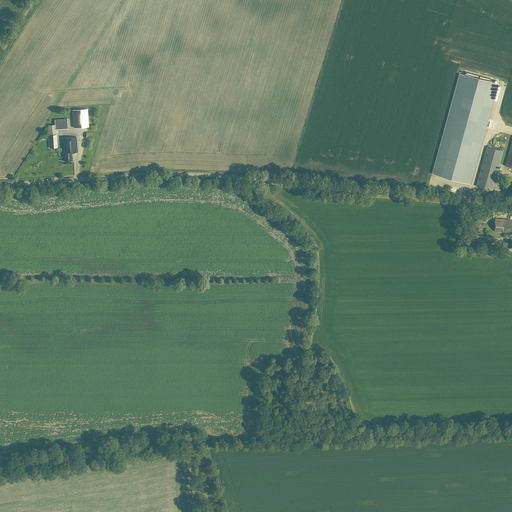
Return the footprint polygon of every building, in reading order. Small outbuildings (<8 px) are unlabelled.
[(432,174),(470,185),(471,184),(470,184),(498,85),(490,82),(491,79),(480,76),(479,79),(478,79),(479,76),(466,72),(465,76),(459,74),(432,174)] [(86,112),(72,113),(73,131),(87,130),(86,112)] [(67,120),(55,120),(55,125),(55,129),(58,129),(68,129),(67,120)] [(72,153),(77,152),(76,137),(62,138),(63,153),(64,153),(65,161),(72,161),(72,153)] [(492,191),(503,151),(487,147),(476,186),(492,191)] [(504,233),(511,234),(511,221),(495,220),(494,232),(504,233)]
